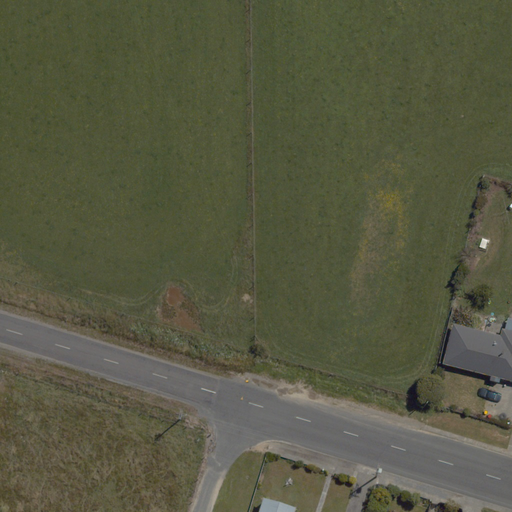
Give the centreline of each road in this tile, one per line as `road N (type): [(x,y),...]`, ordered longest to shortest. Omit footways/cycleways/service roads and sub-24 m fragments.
road 1 (unclassified): [(238,399),(511,481)]
road 2 (unclassified): [(0,328),(238,399)]
